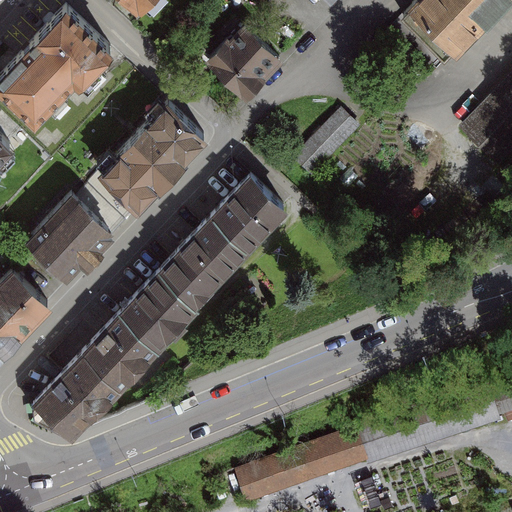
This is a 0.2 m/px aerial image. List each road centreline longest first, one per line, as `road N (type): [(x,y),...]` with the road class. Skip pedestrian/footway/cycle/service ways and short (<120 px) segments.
road 1 (tertiary): [(511,287),(15,491)]
road 2 (residential): [(230,134),(0,382)]
road 3 (residential): [(88,0),(230,134)]
